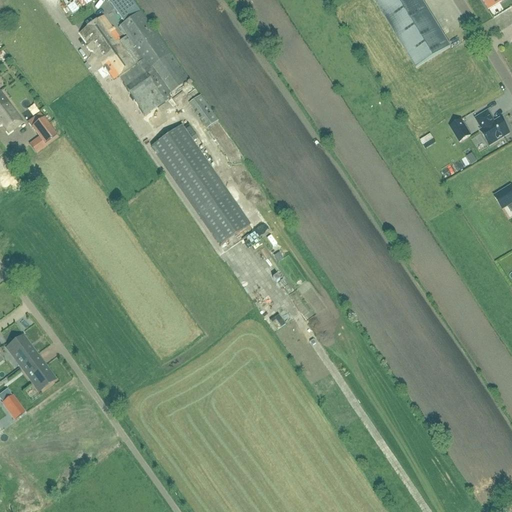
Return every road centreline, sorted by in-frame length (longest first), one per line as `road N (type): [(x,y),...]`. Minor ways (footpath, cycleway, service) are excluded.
road 1 (track): [(238,268),(303,328),(426,511)]
road 2 (unclassified): [(176,511),(0,263)]
